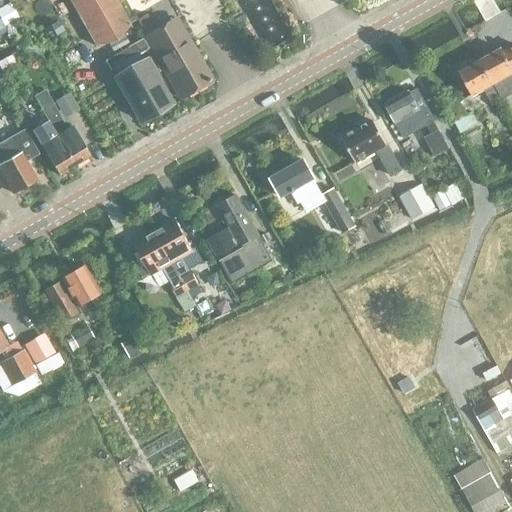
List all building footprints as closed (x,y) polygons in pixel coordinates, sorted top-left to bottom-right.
[(115,0),(68,0),(94,46),(130,25),(115,0)] [(136,20),(144,35),(181,99),(210,81),(190,47),(185,50),(168,22),(154,30),(145,15),(136,20)] [(148,51),(142,41),(106,62),(111,72),(148,51)] [(511,69),(501,49),(479,61),(493,86),(505,79),(511,89),(511,69)] [(12,55),(0,61),(0,67),(6,77),(20,69),(12,55)] [(130,88),(147,118),(168,106),(152,77),(159,74),(149,57),(140,62),(137,58),(126,64),(128,69),(125,71),(134,86),(130,88)] [(27,60),(25,68),(36,70),(37,62),(27,60)] [(458,74),(471,98),(484,91),(490,102),(499,96),(493,86),(479,61),(458,74)] [(57,98),(67,115),(81,106),(70,89),(57,98)] [(407,91),(384,104),(399,132),(421,120),(426,128),(419,132),(429,151),(444,143),(428,116),(430,115),(416,89),(409,93),(407,91)] [(70,127),(66,129),(45,91),(34,97),(47,121),(46,122),(74,167),(89,157),(70,127)] [(472,112),(454,122),(460,133),(478,124),(472,112)] [(341,140),(357,165),(376,153),(390,178),(402,171),(387,147),(372,121),(341,140)] [(58,176),(74,167),(46,122),(38,127),(47,141),(39,146),(58,176)] [(0,171),(13,193),(20,189),(35,180),(23,159),(36,151),(24,130),(0,143),(0,171)] [(332,190),(320,197),(311,179),(312,178),(302,161),(270,179),(282,199),(290,194),(297,205),(301,203),(306,212),(323,202),(343,233),(355,226),(332,190)] [(412,220),(433,208),(420,186),(399,198),(412,220)] [(437,209),(450,202),(444,191),(431,199),(437,209)] [(207,241),(232,284),(272,261),(258,236),(259,236),(235,195),(216,205),(232,232),(228,234),(226,230),(207,241)] [(188,273),(180,259),(193,252),(176,221),(172,223),(171,221),(162,226),(163,228),(154,234),(171,264),(179,278),(188,273)] [(135,244),(132,246),(150,277),(171,264),(154,234),(144,239),(143,238),(134,243),(135,244)] [(98,293),(83,267),(58,281),(59,282),(44,291),(62,322),(76,314),(73,308),(89,298),(94,306),(102,301),(97,293),(98,293)] [(192,276),(181,282),(188,293),(199,287),(192,276)] [(181,282),(171,288),(177,300),(188,293),(181,282)] [(89,340),(84,331),(68,340),(73,350),(89,340)] [(23,345),(35,366),(55,354),(43,333),(23,345)] [(0,368),(10,386),(33,374),(21,351),(12,356),(0,335),(0,368)] [(130,337),(118,343),(127,358),(138,351),(130,337)] [(55,354),(35,366),(41,376),(63,363),(57,353),(55,354)] [(511,397),(508,390),(491,399),(472,410),(491,445),(511,433),(511,397)] [(453,475),(474,511),(504,511),(510,508),(483,459),(453,475)]
